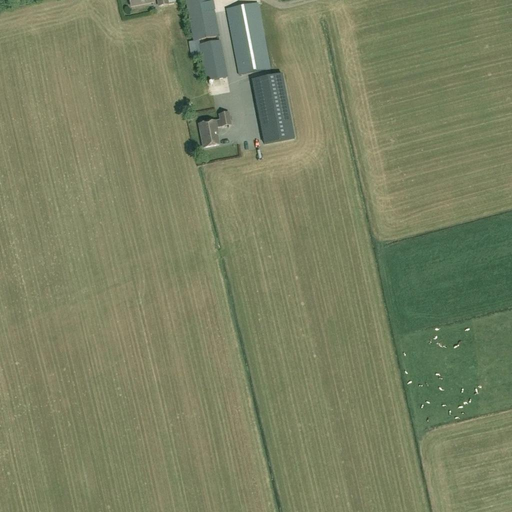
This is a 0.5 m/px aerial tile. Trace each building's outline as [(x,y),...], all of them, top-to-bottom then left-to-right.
[(197,41),(219,37),(211,0),(185,0),(193,42),(197,41)] [(239,76),(270,70),(258,5),(227,11),(239,76)] [(193,42),(190,42),(193,57),(200,55),(198,46),(197,41),(193,42)] [(206,82),(228,78),(221,42),(198,46),(200,55),(206,82)] [(264,146),(294,140),(282,76),(252,82),(264,146)] [(216,112),(235,109),(232,90),(213,93),(216,112)] [(199,125),(203,149),(219,146),(216,129),(217,128),(217,127),(221,126),(222,127),(231,126),(228,114),(219,116),(221,122),(216,123),(216,122),(199,125)]
